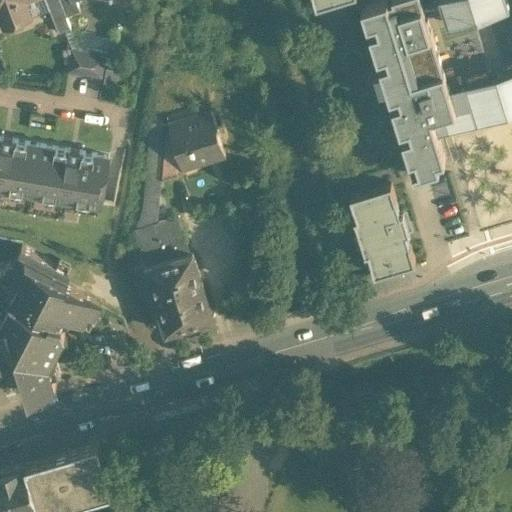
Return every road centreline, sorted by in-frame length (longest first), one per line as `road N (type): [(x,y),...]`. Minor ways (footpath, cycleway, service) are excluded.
road 1 (primary): [(0,433),(511,282)]
road 2 (residential): [(130,115),(0,92)]
